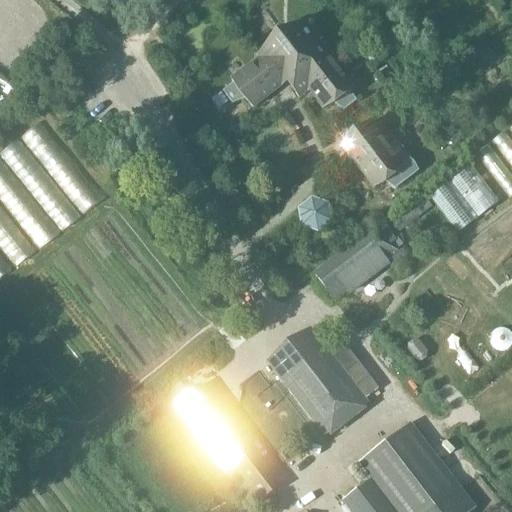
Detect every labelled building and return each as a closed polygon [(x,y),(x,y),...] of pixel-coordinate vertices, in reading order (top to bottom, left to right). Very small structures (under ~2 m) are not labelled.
[(294,94),(297,99),(308,91),(322,110),(332,104),(335,101),(343,111),(355,102),(347,91),(350,88),(336,69),(337,68),(302,22),(285,32),(268,44),(255,59),(256,61),(230,81),(232,84),(222,92),(231,105),(240,97),(243,100),(252,108),(285,83),(291,87),(290,88),(294,94)] [(456,63),(448,69),(454,79),(463,73),(456,63)] [(349,138),(341,146),(373,189),(384,184),(388,181),(395,190),(418,173),(413,164),(406,158),(394,142),(387,149),(369,125),(358,130),(349,138)] [(511,125),(471,157),(507,203),(511,199),(511,125)] [(427,195),(458,234),(498,202),(467,163),(427,195)] [(300,229),(316,235),(318,235),(330,222),(327,205),(310,199),(297,211),(300,229)] [(391,223),(398,234),(431,210),(423,199),(391,223)] [(378,226),(314,275),(334,301),(347,291),(398,252),(378,226)] [(303,336),(267,365),(323,438),(367,404),(364,401),(323,347),(310,330),(303,336)] [(336,337),(323,347),(364,401),(377,391),(336,337)] [(407,346),(406,352),(414,363),(421,363),(426,360),(426,353),(417,343),(412,342),(407,346)] [(168,398),(173,405),(186,395),(180,387),(179,386),(166,396),(168,398)] [(172,406),(251,509),(278,488),(199,386),(186,395),(173,405),(172,406)] [(409,424),(357,463),(369,480),(359,487),(341,501),(349,511),(470,511),(475,509),(460,490),(409,424)]
